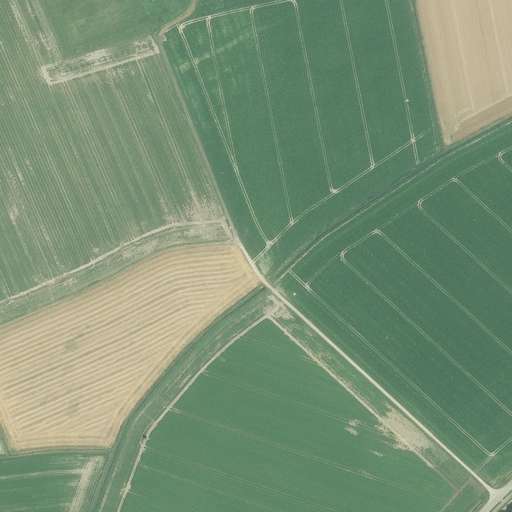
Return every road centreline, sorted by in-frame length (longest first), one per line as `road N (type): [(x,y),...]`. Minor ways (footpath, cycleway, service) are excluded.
road 1 (unclassified): [(497,497),(269,287)]
road 2 (track): [(0,328),(156,255),(227,243)]
